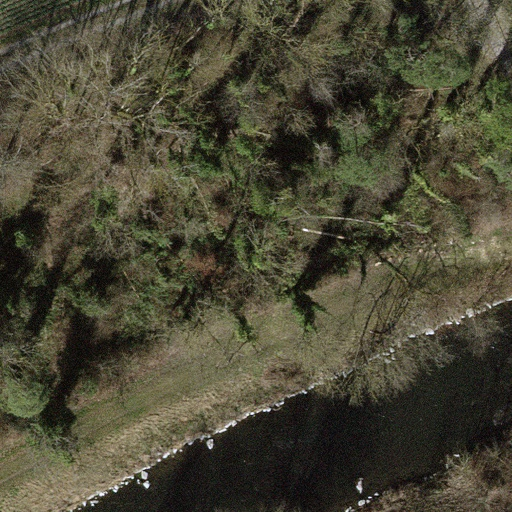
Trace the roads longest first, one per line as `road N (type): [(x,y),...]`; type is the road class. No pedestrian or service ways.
road 1 (track): [(0,485),(164,387),(511,252)]
road 2 (track): [(0,75),(158,0)]
